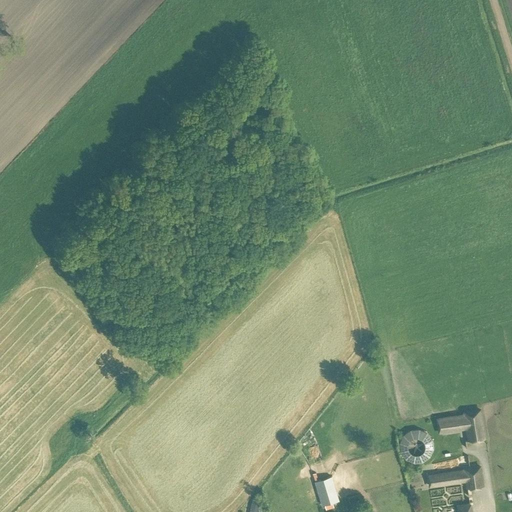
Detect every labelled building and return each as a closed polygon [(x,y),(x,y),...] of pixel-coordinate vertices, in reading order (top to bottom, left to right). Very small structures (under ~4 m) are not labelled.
[(465,428),(467,440),(486,437),(481,407),(462,410),(463,412),(436,417),(438,433),(465,428)] [(400,458),(432,458),(431,428),(400,428),(400,458)] [(467,488),(483,485),(480,466),(464,469),(464,470),(428,475),(429,486),(466,480),(467,488)] [(339,499),(336,490),(335,486),(341,484),(338,476),(332,478),(331,475),(319,479),(317,472),(312,474),(321,504),(339,499)] [(252,498),(251,505),(259,506),(260,500),(252,498)] [(471,511),(470,503),(457,505),(458,511),(471,511)]
